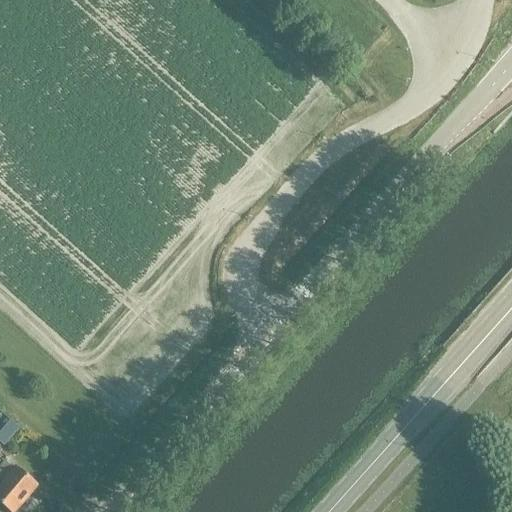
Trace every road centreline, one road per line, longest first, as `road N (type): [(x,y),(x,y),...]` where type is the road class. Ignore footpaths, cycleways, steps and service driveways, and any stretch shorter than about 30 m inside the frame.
road 1 (unclassified): [(483,0),(451,62),(412,107),(307,171),(247,248),(239,272),(247,302),(273,328)]
road 2 (tertiary): [(273,328),(511,63)]
road 3 (secondary): [(333,511),(511,312)]
road 4 (tertiary): [(110,511),(273,328)]
